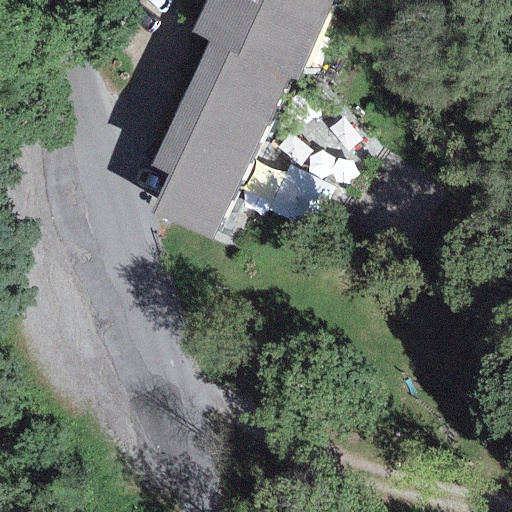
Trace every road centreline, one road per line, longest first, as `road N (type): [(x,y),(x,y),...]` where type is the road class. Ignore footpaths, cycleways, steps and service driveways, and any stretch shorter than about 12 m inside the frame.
road 1 (unclassified): [(52,0),(175,382),(204,511)]
road 2 (track): [(492,511),(329,460),(175,382)]
